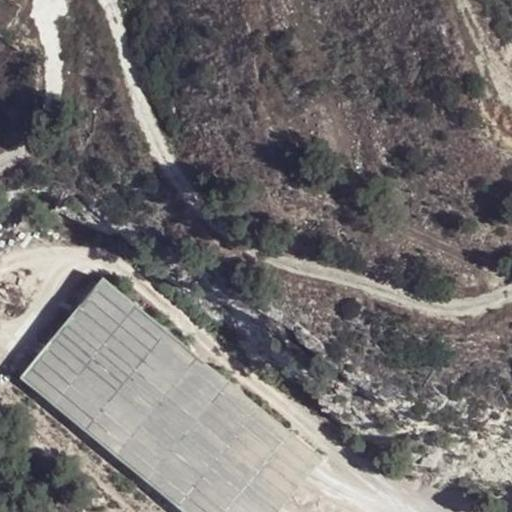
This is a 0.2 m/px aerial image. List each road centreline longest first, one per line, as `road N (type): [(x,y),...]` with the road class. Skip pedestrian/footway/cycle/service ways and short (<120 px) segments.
road 1 (track): [(109,0),(152,137),(209,222),(247,252),(435,304),(474,304),(511,292)]
road 2 (track): [(0,169),(40,136),(55,98),(54,0)]
